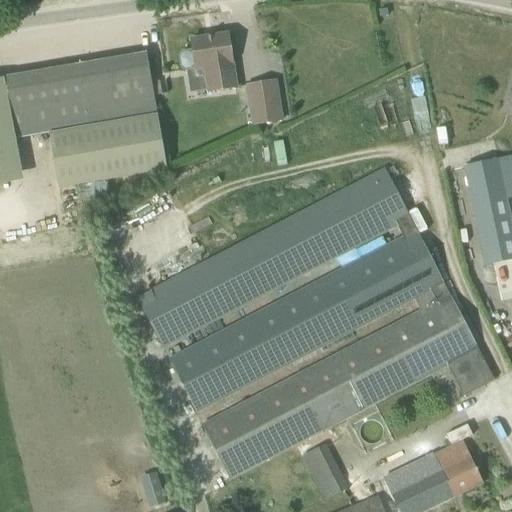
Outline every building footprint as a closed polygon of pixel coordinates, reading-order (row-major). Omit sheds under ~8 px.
[(236,89),(232,64),(228,35),(192,41),(193,52),(183,53),(180,58),(181,68),(185,71),(204,68),(208,93),(236,89)] [(59,190),(116,181),(166,172),(155,110),(153,96),(146,55),(2,80),(3,81),(5,81),(15,140),(48,135),(58,190),(59,189),(59,190)] [(0,186),(23,182),(15,140),(5,81),(3,81),(0,81),(0,186)] [(275,85),(248,89),(252,128),(279,125),(275,85)] [(465,168),(485,266),(511,260),(511,226),(498,161),(465,168)] [(438,303),(423,312),(201,427),(230,482),(447,368),(463,397),(494,381),(468,332),(476,328),(468,312),(460,316),(410,219),(385,171),(137,300),(162,348),(397,226),(403,237),(168,360),(196,414),(432,291),(438,303)] [(0,236),(11,236),(8,194),(0,194),(0,236)] [(389,492),(377,497),(383,511),(417,511),(484,484),(465,447),(462,442),(383,480),(389,492)] [(325,444),(300,456),(322,501),(347,489),(325,444)] [(144,477),(154,508),(165,504),(156,473),(144,477)] [(344,511),(383,511),(377,497),(366,503),(350,510),(344,511)]
